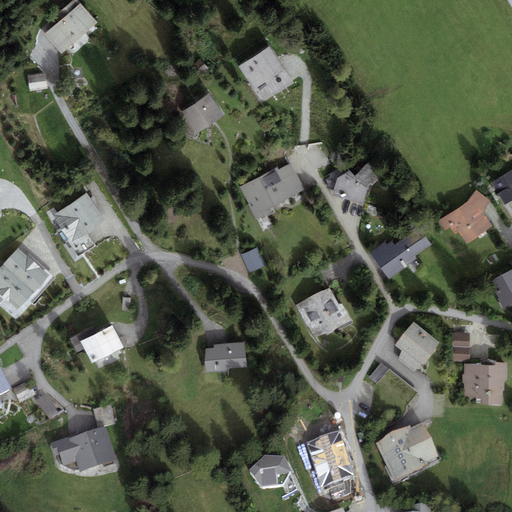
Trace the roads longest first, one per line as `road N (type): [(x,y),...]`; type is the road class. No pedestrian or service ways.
road 1 (residential): [(347,403),(321,393),(233,271),(186,260),(129,264),(27,336)]
road 2 (residential): [(511,329),(428,309),(399,311),(347,403)]
